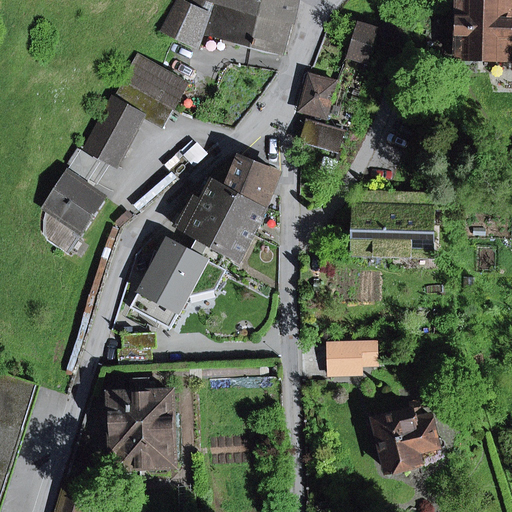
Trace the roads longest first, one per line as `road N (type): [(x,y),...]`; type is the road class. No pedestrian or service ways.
road 1 (residential): [(288,85),(126,250),(41,511)]
road 2 (residential): [(288,85),(298,511)]
